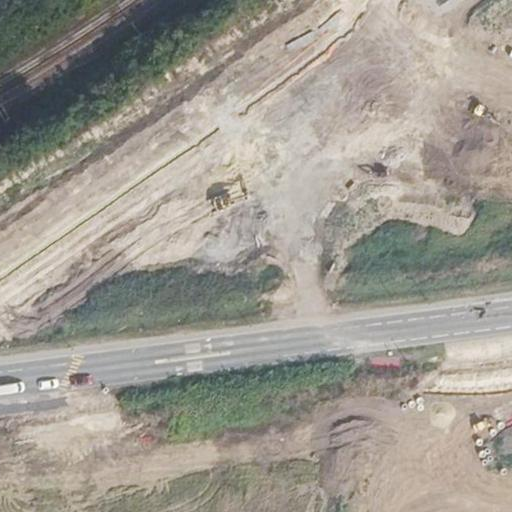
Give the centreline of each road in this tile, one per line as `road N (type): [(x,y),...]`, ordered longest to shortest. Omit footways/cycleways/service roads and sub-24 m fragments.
road 1 (tertiary): [(0,382),(511,317)]
road 2 (unknown): [(373,511),(377,491),(488,511)]
